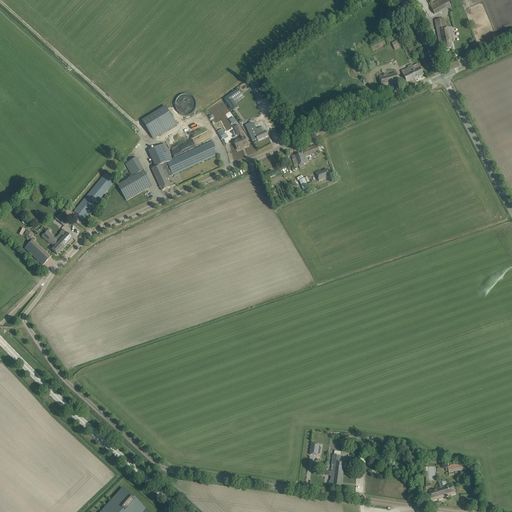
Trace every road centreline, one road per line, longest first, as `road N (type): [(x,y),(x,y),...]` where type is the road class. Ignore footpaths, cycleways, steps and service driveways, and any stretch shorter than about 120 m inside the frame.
road 1 (unclassified): [(23,317),(67,382),(161,467),(453,511)]
road 2 (unclassified): [(442,76),(96,232),(46,282)]
road 3 (primary): [(182,511),(0,341)]
road 4 (residential): [(511,212),(442,76)]
